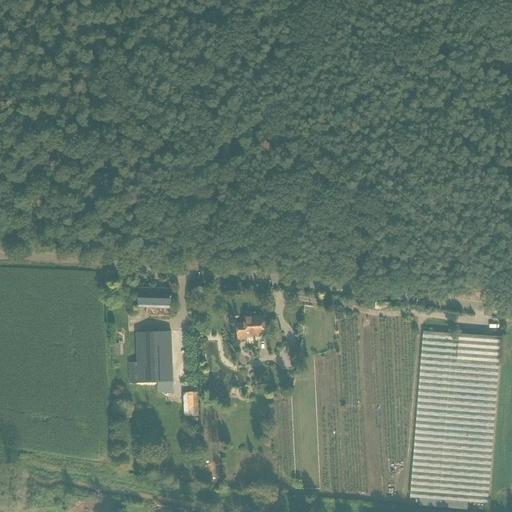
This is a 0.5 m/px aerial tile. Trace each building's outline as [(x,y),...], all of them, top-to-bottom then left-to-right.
[(139,307),(147,307),(146,315),(170,316),(170,297),(171,297),(171,295),(170,295),(171,289),(160,289),(139,289),(139,307)] [(264,335),(263,316),(245,317),(245,323),(238,324),(238,339),(246,338),(246,336),(264,335)] [(173,393),(173,381),(171,331),(136,332),(137,362),(129,363),(129,383),(158,382),(159,394),(167,393),(173,393)] [(500,337),(423,332),(412,497),(419,497),(418,506),(475,510),(476,501),(490,502),(500,337)] [(112,356),(120,355),(120,343),(112,343),(112,356)] [(199,416),(198,392),(183,393),(184,417),(188,416),(196,416),(199,416)]
